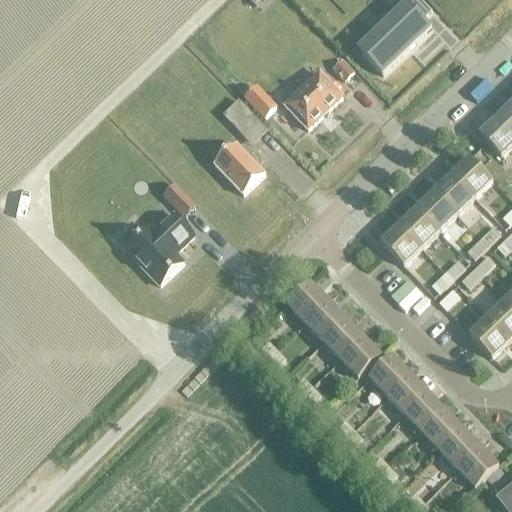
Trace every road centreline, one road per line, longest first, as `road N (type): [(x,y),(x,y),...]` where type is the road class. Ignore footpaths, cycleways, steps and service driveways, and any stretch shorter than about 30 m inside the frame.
road 1 (residential): [(312,233),(511,42)]
road 2 (residential): [(511,393),(488,400),(467,394),(312,233)]
road 3 (unclassified): [(34,511),(205,340)]
road 4 (residential): [(205,340),(312,233)]
